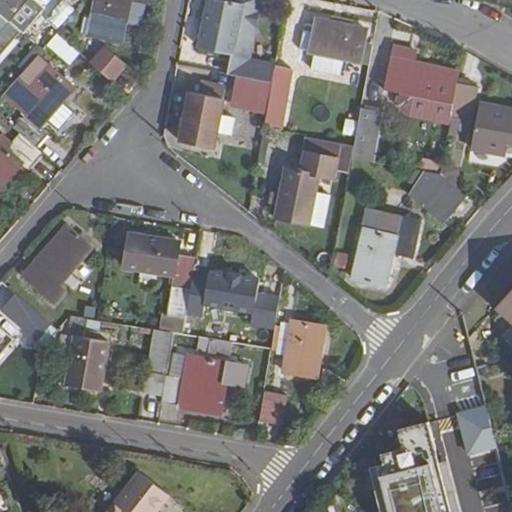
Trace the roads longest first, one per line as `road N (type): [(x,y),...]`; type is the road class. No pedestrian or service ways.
road 1 (residential): [(117,136),(402,347)]
road 2 (residential): [(0,414),(306,464)]
road 3 (residential): [(0,269),(117,136)]
road 4 (tertiary): [(402,347),(511,212)]
road 5 (residential): [(117,136),(161,90),(178,0)]
road 6 (tertiary): [(306,464),(402,347)]
road 7 (residential): [(383,0),(468,25),(511,48)]
